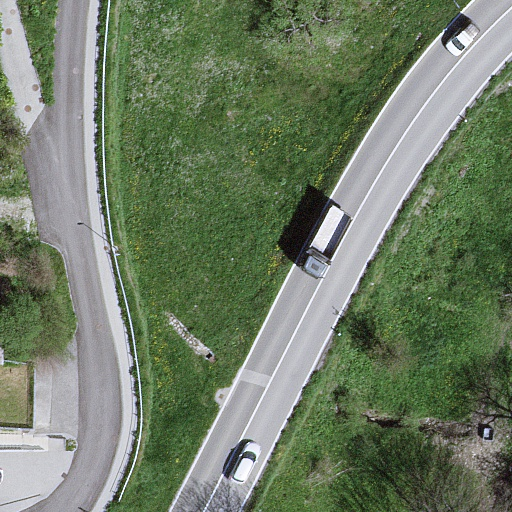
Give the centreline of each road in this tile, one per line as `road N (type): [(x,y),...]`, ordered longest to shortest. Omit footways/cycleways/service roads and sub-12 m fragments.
road 1 (secondary): [(511,9),(436,83),(374,174),(201,511)]
road 2 (residential): [(56,511),(76,486),(95,435),(94,356),(69,172)]
road 3 (residential): [(2,0),(37,158),(51,171),(69,172)]
road 4 (residential): [(69,172),(73,0)]
